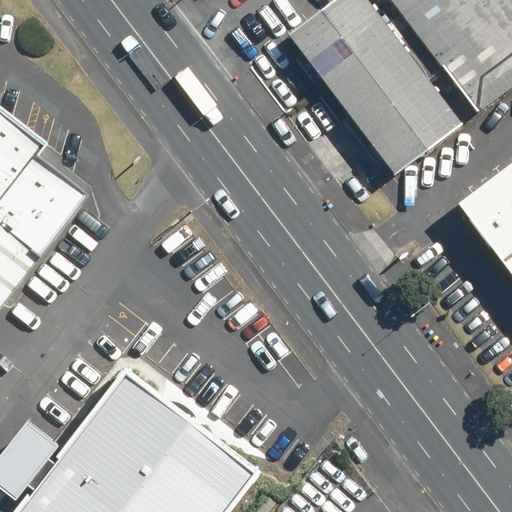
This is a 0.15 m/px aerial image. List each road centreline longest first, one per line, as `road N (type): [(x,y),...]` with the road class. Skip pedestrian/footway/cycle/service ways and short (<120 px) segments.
road 1 (primary): [(110,0),(498,511)]
road 2 (unknown): [(511,308),(413,183),(511,105)]
